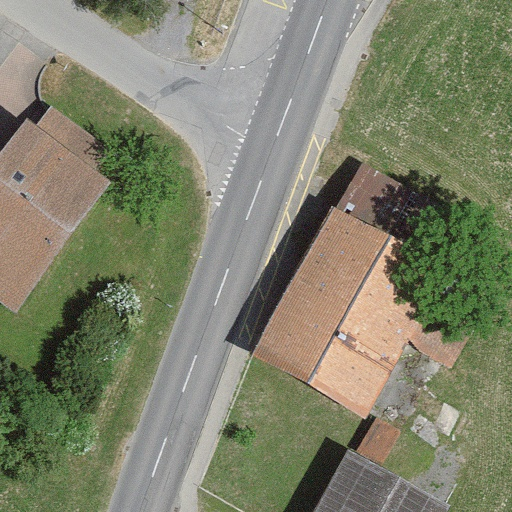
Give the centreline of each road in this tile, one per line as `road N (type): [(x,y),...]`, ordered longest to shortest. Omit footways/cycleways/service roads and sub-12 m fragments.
road 1 (secondary): [(145,511),(267,160)]
road 2 (unclassified): [(267,160),(31,0)]
road 3 (secondary): [(267,160),(327,0)]
